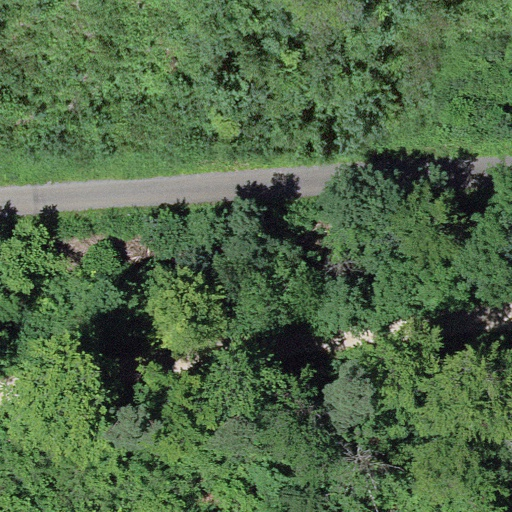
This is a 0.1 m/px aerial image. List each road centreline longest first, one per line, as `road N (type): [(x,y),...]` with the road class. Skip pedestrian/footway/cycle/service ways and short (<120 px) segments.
road 1 (track): [(0,389),(288,339),(511,318)]
road 2 (track): [(0,201),(511,171)]
